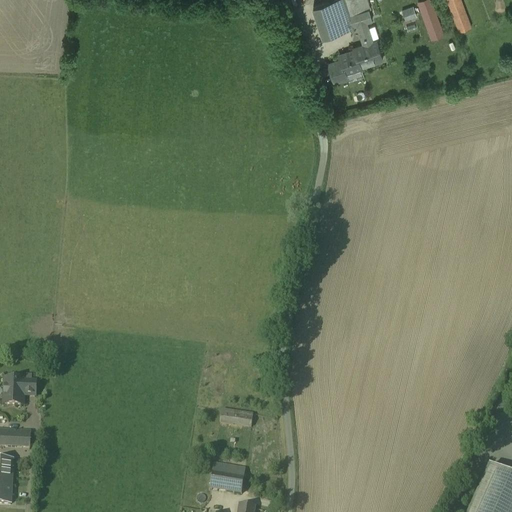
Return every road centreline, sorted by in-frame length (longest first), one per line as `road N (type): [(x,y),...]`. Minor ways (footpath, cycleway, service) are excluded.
road 1 (residential): [(289,511),(282,341),(321,138),(252,0)]
road 2 (residential): [(511,383),(456,511)]
